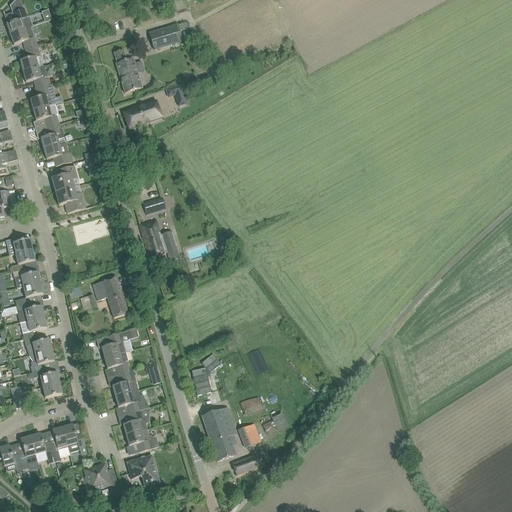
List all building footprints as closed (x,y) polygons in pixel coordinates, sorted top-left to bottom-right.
[(6,25),(10,36),(31,28),(32,27),(29,18),(27,19),(24,9),(12,14),(15,22),(6,25)] [(52,21),(48,11),(41,13),(45,24),(52,21)] [(148,33),(153,51),(180,43),(175,25),(148,33)] [(23,46),(25,52),(38,48),(37,47),(31,28),(10,36),(13,46),(23,43),(24,45),(23,46)] [(20,62),(23,73),(43,67),(38,48),(25,52),(27,57),(27,60),(20,62)] [(116,65),(125,94),(140,90),(132,62),(126,64),(123,51),(114,54),(117,65),(116,65)] [(33,81),(35,90),(48,87),(43,67),(23,73),(25,84),(33,81)] [(30,101),(33,111),(48,107),(47,102),(55,100),(51,86),(48,87),(35,90),(38,99),(30,101)] [(186,104),(182,93),(175,96),(179,107),(186,104)] [(161,119),(155,102),(123,114),(129,131),(161,119)] [(44,123),(46,129),(58,125),(56,116),(58,116),(55,106),(48,107),(33,111),(36,122),(45,120),(45,122),(44,123)] [(40,139),(43,150),(59,146),(59,145),(57,140),(64,139),(61,130),(60,130),(58,125),(46,129),(47,135),(49,134),(49,137),(40,139)] [(68,155),(65,144),(59,145),(59,146),(43,150),(46,161),(53,159),(55,168),(73,163),(70,154),(68,155)] [(94,159),(86,161),(88,167),(95,165),(94,159)] [(51,180),(55,193),(79,187),(74,167),(57,171),(57,172),(60,171),(61,177),(51,180)] [(79,187),(55,193),(59,207),(66,205),(69,214),(85,210),(81,193),(79,187)] [(0,218),(4,218),(3,209),(10,208),(8,192),(0,193),(0,218)] [(162,198),(143,204),(146,215),(165,210),(162,198)] [(155,221),(139,226),(149,259),(151,259),(165,254),(166,254),(169,262),(179,259),(171,232),(160,236),(155,221)] [(5,242),(9,257),(32,251),(29,240),(12,244),(12,241),(5,242)] [(10,268),(11,274),(26,270),(25,265),(35,262),(32,251),(9,257),(11,267),(10,268)] [(22,288),(23,289),(40,284),(37,274),(28,276),(26,270),(11,274),(13,280),(14,279),(17,289),(22,288)] [(92,286),(97,302),(107,299),(114,319),(128,315),(116,278),(107,281),(92,286)] [(14,301),(16,308),(30,304),(29,299),(42,295),(40,284),(23,289),(25,299),(14,301)] [(80,300),(83,311),(97,307),(93,296),(87,297),(80,300)] [(44,318),(41,308),(31,310),(30,304),(16,308),(20,324),(44,318)] [(46,329),(44,318),(20,324),(24,341),(38,337),(37,332),(46,329)] [(146,328),(138,330),(142,346),(150,344),(146,328)] [(101,349),(104,360),(125,354),(122,342),(129,340),(127,332),(112,337),(106,338),(108,344),(109,344),(110,346),(101,349)] [(26,347),(29,357),(51,352),(49,341),(39,343),(38,337),(24,341),(25,347),(26,347)] [(30,367),(31,374),(46,370),(44,365),(54,362),(51,352),(29,357),(32,362),(30,364),(31,367),(30,367)] [(116,371),(117,377),(129,373),(126,363),(128,362),(125,354),(104,360),(107,370),(116,368),(117,370),(116,371)] [(196,397),(210,393),(206,376),(215,374),(213,367),(218,366),(215,357),(199,360),(201,369),(190,372),(196,397)] [(40,378),(42,389),(59,385),(57,374),(47,376),(46,370),(31,374),(33,380),(40,378)] [(112,387),(115,398),(138,392),(135,380),(133,372),(129,373),(117,377),(119,383),(120,382),(121,385),(112,387)] [(59,385),(42,389),(45,399),(62,396),(59,385)] [(22,387),(16,389),(21,409),(26,408),(22,387)] [(10,390),(15,410),(21,409),(16,389),(10,390)] [(126,409),(128,415),(140,412),(138,403),(141,402),(138,392),(115,398),(118,409),(127,406),(127,409),(126,409)] [(243,410),(260,405),(258,398),(240,402),(243,410)] [(201,418),(206,431),(217,463),(235,457),(229,438),(237,435),(227,409),(201,418)] [(123,426),(126,437),(147,431),(144,420),(142,420),(141,418),(142,418),(140,412),(128,415),(130,421),(131,421),(131,423),(123,426)] [(271,417),(272,420),(261,425),(267,437),(287,427),(280,413),(271,417)] [(238,431),(245,449),(261,443),(254,425),(238,431)] [(72,426),(62,429),(67,447),(69,454),(81,451),(80,448),(84,447),(81,435),(75,436),(72,426)] [(55,442),(49,444),(54,463),(60,461),(57,450),(67,447),(62,429),(52,432),(55,442)] [(147,431),(126,437),(129,447),(136,445),(139,454),(151,450),(149,442),(150,441),(147,431)] [(40,435),(30,438),(35,456),(45,453),(48,464),(54,463),(49,444),(43,445),(40,435)] [(24,454),(18,455),(22,471),(28,469),(27,466),(37,463),(35,456),(30,438),(20,441),(24,454)] [(22,471),(18,455),(12,457),(9,447),(0,449),(0,460),(1,460),(4,468),(13,465),(14,465),(16,473),(22,471)] [(249,459),(232,465),(237,477),(265,466),(261,456),(249,460),(249,459)] [(126,464),(129,475),(131,481),(141,478),(144,488),(159,483),(151,457),(126,464)] [(87,485),(84,486),(87,496),(97,494),(96,490),(110,486),(112,493),(119,491),(116,480),(110,482),(105,465),(83,471),(87,485)] [(0,499),(3,502),(8,495),(0,488),(0,499)] [(48,496),(52,500),(56,496),(52,492),(48,496)]
